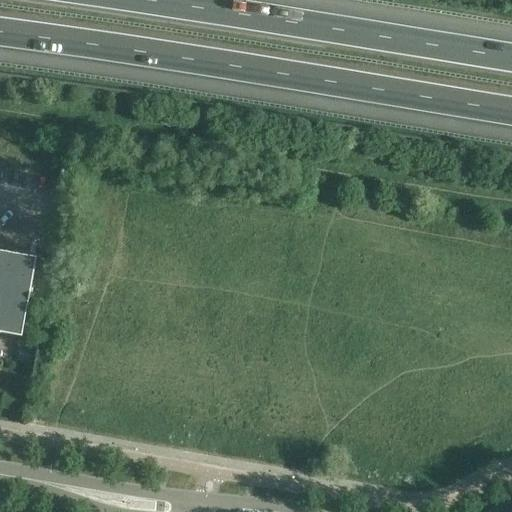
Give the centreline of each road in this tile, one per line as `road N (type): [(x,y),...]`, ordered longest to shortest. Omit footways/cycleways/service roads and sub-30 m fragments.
road 1 (motorway): [(0,38),(511,119)]
road 2 (motorway): [(511,60),(132,0)]
road 3 (residential): [(203,510),(0,473)]
